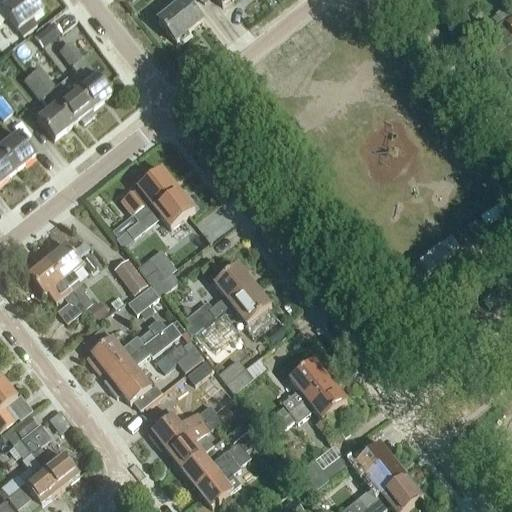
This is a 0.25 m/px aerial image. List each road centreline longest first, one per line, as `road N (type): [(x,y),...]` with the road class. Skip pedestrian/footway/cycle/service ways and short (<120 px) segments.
road 1 (residential): [(409,408),(173,111)]
road 2 (residential): [(134,485),(0,310)]
road 3 (residential): [(173,111),(0,247)]
road 4 (residential): [(511,146),(395,0)]
road 5 (residential): [(320,0),(173,111)]
road 6 (residential): [(173,111),(86,0)]
road 7 (residential): [(493,511),(409,408)]
road 8 (residential): [(409,408),(511,328)]
